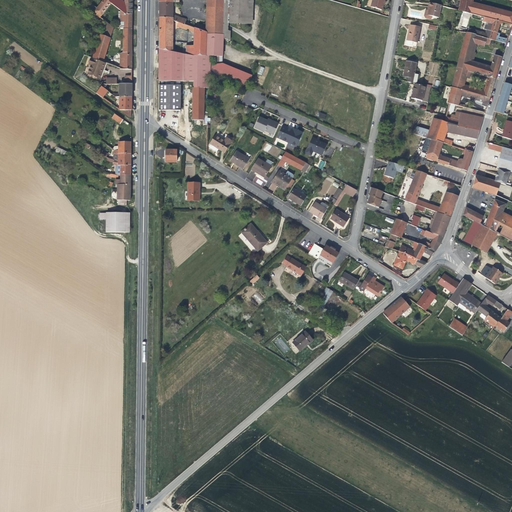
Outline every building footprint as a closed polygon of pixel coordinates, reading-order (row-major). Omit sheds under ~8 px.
[(100,18),(111,3),(106,0),(103,0),(94,13),(100,18)] [(119,0),(106,0),(111,3),(120,10),(125,14),(128,14),(132,14),(132,3),(131,0),(123,0),(121,0),(119,0)] [(252,24),(252,0),(207,0),(206,28),(206,33),(206,35),(223,36),(223,39),(230,41),(230,32),(228,30),(229,24),(252,24)] [(384,1),(384,0),(372,0),(370,8),(381,11),(384,1)] [(473,3),(473,0),(460,0),(459,11),(470,14),(473,3)] [(172,16),(172,3),(172,2),(159,2),(159,9),(159,18),(172,18),(172,21),(178,23),(181,24),(184,25),(186,20),(174,16),(172,16)] [(439,19),(441,6),(429,3),(428,7),(429,8),(428,11),(427,16),(433,17),(439,19)] [(478,16),(480,5),(473,3),(470,14),(478,16)] [(511,25),(511,13),(480,5),(478,16),(481,17),(502,22),(511,25)] [(132,25),(132,14),(128,14),(125,14),(120,10),(120,12),(120,23),(121,24),(124,25),(132,25)] [(132,27),(132,25),(124,25),(121,24),(120,23),(120,12),(118,12),(118,28),(121,29),(123,29),(132,29),(132,27)] [(499,27),(500,24),(502,25),(502,22),(481,17),(480,21),(483,22),(486,23),(488,23),(487,25),(486,25),(485,30),(487,30),(486,34),(475,31),(473,35),(477,36),(482,37),(487,39),(491,40),(506,44),(508,40),(499,37),(500,34),(497,33),(499,27)] [(172,37),(172,21),(172,18),(159,18),(159,26),(159,37),(160,37),(171,37),(172,37)] [(466,30),(469,20),(463,18),(460,28),(466,30)] [(198,24),(186,20),(184,25),(190,27),(190,25),(193,26),(192,28),(196,30),(196,29),(198,25),(198,24)] [(110,38),(114,26),(109,25),(105,21),(100,35),(110,38)] [(206,56),(206,35),(206,33),(196,30),(192,28),(190,27),(184,25),(181,24),(180,28),(193,33),(195,33),(194,46),(186,46),(186,55),(194,57),(194,56),(206,56)] [(206,33),(206,28),(198,25),(196,29),(196,30),(206,33)] [(417,43),(421,28),(411,26),(409,32),(408,31),(406,41),(406,45),(412,46),(413,42),(417,43)] [(132,41),(132,29),(123,29),(123,41),(132,41)] [(487,67),(473,62),(469,61),(471,56),(474,57),(475,53),(472,52),(474,43),(477,36),(473,35),(467,33),(466,33),(461,53),(457,67),(468,71),(471,72),(488,77),(495,80),(500,65),(502,58),(495,56),(492,62),(491,65),(490,65),(489,67),(487,66),(487,67)] [(105,55),(110,38),(100,35),(93,58),(103,62),(105,55)] [(222,57),(223,39),(223,36),(206,35),(206,56),(210,57),(212,57),(212,64),(211,73),(247,88),(251,76),(222,64),(222,57)] [(172,51),(172,41),(171,41),(171,42),(160,41),(159,41),(159,45),(159,49),(171,52),(172,51)] [(205,71),(206,56),(194,56),(194,57),(186,55),(171,52),(159,49),(159,81),(193,82),(193,88),(205,89),(210,89),(210,73),(205,71)] [(132,70),(132,53),(123,53),(120,54),(120,59),(119,66),(117,66),(117,68),(120,68),(120,69),(132,70)] [(120,59),(105,55),(103,62),(105,63),(107,63),(117,68),(117,66),(119,66),(120,59)] [(99,78),(105,63),(103,62),(93,58),(92,60),(91,59),(89,65),(91,66),(88,75),(95,77),(99,78)] [(416,85),(418,75),(414,74),(416,64),(406,62),(403,77),(408,78),(407,82),(414,84),(416,85)] [(104,71),(107,63),(105,63),(99,78),(95,77),(95,79),(101,81),(104,71)] [(464,85),(466,76),(468,71),(457,67),(452,87),(489,99),(493,85),(486,83),(485,87),(484,87),(483,87),(482,90),(464,85)] [(131,91),(132,84),(120,84),(120,93),(113,93),(112,95),(115,97),(131,97),(131,91)] [(428,102),(431,88),(416,85),(414,84),(411,99),(422,101),(428,102)] [(180,111),(180,86),(159,85),(159,90),(158,111),(180,111)] [(101,97),(106,90),(101,87),(96,94),(101,97)] [(458,106),(461,96),(483,103),(482,106),(487,108),(488,104),(489,99),(452,87),(447,103),(450,104),(458,106)] [(204,109),(205,91),(205,89),(193,88),(192,130),(204,130),(204,124),(204,109)] [(509,97),(509,96),(501,94),(495,112),(503,115),(504,113),(507,103),(507,102),(509,97)] [(131,104),(131,97),(115,97),(115,100),(119,100),(119,110),(127,110),(129,110),(131,110),(131,104)] [(483,118),(456,112),(455,115),(451,115),(450,118),(457,120),(458,125),(479,132),(482,124),(483,118)] [(123,120),(115,114),(112,118),(120,124),(122,122),(123,123),(124,121),(123,120)] [(479,132),(458,125),(457,120),(450,118),(446,117),(445,122),(434,118),(429,132),(427,138),(432,140),(443,143),(451,146),(452,141),(444,139),(446,132),(470,138),(477,139),(478,136),(479,132)] [(274,135),(278,125),(271,122),(269,121),(268,123),(266,122),(258,119),(254,129),(264,133),(264,131),(274,135)] [(511,140),(511,138),(511,122),(507,121),(504,131),(502,137),(511,140)] [(296,147),(302,133),(297,130),(296,132),(293,131),(282,126),(277,138),(296,147)] [(427,138),(429,132),(416,127),(414,134),(427,138)] [(224,153),(232,142),(226,138),(224,142),(215,136),(210,144),(218,149),(224,153)] [(321,156),(326,145),(316,141),(316,139),(312,137),(305,153),(309,155),(311,155),(313,152),(321,156)] [(439,155),(443,143),(432,140),(426,158),(437,162),(439,155)] [(131,149),(131,142),(118,142),(118,146),(116,146),(116,148),(114,151),(113,155),(131,154),(131,149)] [(489,144),(488,149),(501,153),(503,148),(489,144)] [(57,147),(55,151),(64,155),(66,151),(57,147)] [(511,150),(503,148),(501,153),(497,169),(499,169),(509,172),(511,173),(511,150)] [(177,163),(177,150),(165,150),(165,157),(165,163),(177,163)] [(471,158),(473,152),(464,150),(463,154),(465,155),(464,156),(471,158)] [(242,170),(249,160),(236,152),(230,161),(234,164),(237,166),(237,167),(242,170)] [(298,159),(285,152),(281,160),(285,162),(305,173),(309,165),(306,163),(298,159)] [(131,161),(131,154),(113,155),(113,160),(115,160),(118,161),(118,166),(120,166),(131,165),(131,161)] [(458,162),(442,157),(440,163),(466,171),(470,161),(463,159),(463,161),(458,160),(458,162)] [(263,179),(271,167),(270,167),(272,163),(267,160),(265,163),(258,159),(251,170),(259,175),(258,176),(263,179)] [(130,171),(131,165),(120,166),(118,166),(118,161),(115,160),(114,163),(113,165),(116,165),(115,175),(118,176),(121,176),(130,176),(130,171)] [(282,168),(285,162),(281,160),(277,165),(282,168)] [(393,179),(396,171),(402,173),(404,167),(393,164),(390,162),(389,162),(384,176),(393,179)] [(505,185),(509,172),(499,169),(497,173),(496,173),(496,174),(495,177),(496,177),(495,182),(500,184),(505,185)] [(416,200),(426,175),(416,171),(412,181),(404,201),(415,204),(416,200)] [(284,191),(291,180),(294,176),(288,172),(285,175),(279,172),(272,183),(278,187),(284,191)] [(130,194),(130,176),(121,176),(118,176),(118,177),(121,177),(120,181),(115,180),(115,185),(117,185),(117,200),(118,200),(118,205),(126,206),(127,201),(130,201),(130,194)] [(496,196),(500,184),(495,182),(481,177),(475,176),(474,180),(472,188),(484,192),(496,196)] [(199,192),(199,184),(188,183),(188,192),(188,201),(199,201),(199,192)] [(353,197),(356,191),(355,190),(346,185),(342,192),(345,193),(353,197)] [(380,200),(382,192),(370,188),(367,203),(376,207),(378,199),(380,200)] [(336,201),(342,192),(339,189),(333,199),(336,201)] [(300,206),(306,197),(294,190),(288,199),(291,201),(300,206)] [(336,207),(345,193),(342,192),(336,201),(334,205),(336,207)] [(452,212),(458,197),(446,193),(440,208),(439,210),(434,209),(435,207),(428,204),(426,208),(435,212),(450,217),(452,212)] [(428,204),(416,200),(415,204),(416,205),(424,208),(426,208),(428,204)] [(511,217),(510,217),(502,214),(504,210),(507,211),(508,208),(509,206),(506,204),(494,200),(493,204),(486,220),(484,227),(496,233),(504,237),(509,240),(511,241),(511,217)] [(321,219),(329,207),(322,203),(321,203),(319,206),(315,203),(309,212),(315,216),(321,219)] [(480,225),(483,217),(465,208),(463,216),(474,222),(480,225)] [(343,228),(349,218),(336,210),(330,219),(335,222),(343,228)] [(450,217),(435,212),(433,218),(448,223),(448,222),(450,217)] [(129,233),(130,214),(100,213),(100,219),(98,220),(98,232),(129,233)] [(417,228),(421,218),(412,215),(411,219),(412,219),(410,225),(417,228)] [(448,223),(433,218),(432,220),(447,226),(448,224),(448,223)] [(401,238),(407,223),(396,219),(390,234),(401,238)] [(446,227),(447,226),(432,220),(428,232),(443,238),(443,235),(444,233),(443,233),(443,231),(445,232),(446,227)] [(486,253),(496,233),(484,227),(481,225),(480,225),(474,222),(464,241),(479,249),(482,251),(486,253)] [(266,243),(258,233),(258,234),(256,232),(250,225),(242,233),(258,251),(266,243)] [(428,232),(425,231),(423,236),(429,238),(430,238),(433,239),(433,241),(440,244),(443,238),(428,232)] [(430,238),(427,243),(437,248),(439,246),(440,244),(433,241),(433,239),(430,238)] [(392,250),(394,244),(387,242),(385,247),(392,250)] [(434,252),(423,246),(416,243),(412,242),(412,243),(414,244),(416,245),(414,248),(416,249),(417,250),(424,252),(431,257),(432,255),(434,252)] [(434,252),(437,248),(431,245),(427,243),(425,242),(423,246),(434,252)] [(332,266),(339,253),(335,251),(331,248),(327,246),(324,250),(318,246),(315,244),(309,254),(319,260),(321,256),(327,259),(325,262),(332,266)] [(422,256),(415,252),(413,251),(401,246),(398,252),(399,252),(419,260),(422,256)] [(419,260),(399,252),(393,265),(402,269),(406,261),(411,263),(417,266),(417,267),(420,268),(421,267),(422,268),(424,266),(427,263),(419,260)] [(306,268),(287,257),(283,264),(287,267),(286,267),(301,276),(303,273),(306,268)] [(502,274),(493,267),(486,278),(494,284),(499,278),(502,274)] [(349,276),(344,273),(339,281),(353,290),(358,281),(349,276)] [(454,281),(444,274),(437,283),(453,294),(460,284),(456,282),(455,282),(455,283),(454,282),(454,281)] [(384,287),(375,281),(376,279),(374,278),(373,277),(372,278),(367,275),(359,289),(363,292),(365,289),(378,297),(384,287)] [(472,297),(466,293),(471,285),(463,279),(460,284),(453,294),(451,296),(460,302),(459,303),(474,313),(474,314),(477,309),(481,304),(472,297)] [(318,314),(333,292),(326,288),(312,309),(318,314)] [(436,296),(427,289),(426,290),(434,298),(436,296)] [(425,311),(434,298),(426,290),(424,293),(425,293),(424,295),(423,295),(416,304),(425,311)] [(507,328),(509,324),(501,319),(501,318),(496,315),(490,310),(487,308),(488,307),(486,306),(488,304),(488,305),(489,304),(492,299),(490,297),(488,296),(481,304),(477,309),(483,314),(487,317),(485,320),(494,327),(495,326),(503,332),(507,328)] [(391,323),(402,314),(403,316),(405,315),(403,313),(410,307),(405,302),(401,298),(393,305),(383,314),(391,323)] [(467,327),(453,319),(452,321),(449,327),(462,336),(467,327)] [(404,327),(402,330),(408,335),(410,332),(404,327)] [(312,340),(305,332),(292,343),(300,351),(307,345),(312,340)] [(509,367),(511,362),(511,351),(511,350),(501,363),(509,367)]
